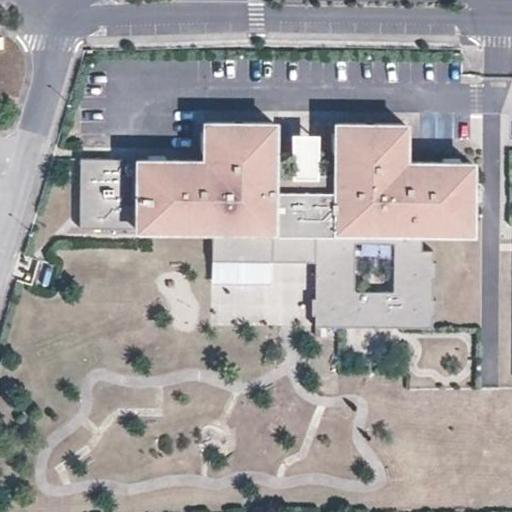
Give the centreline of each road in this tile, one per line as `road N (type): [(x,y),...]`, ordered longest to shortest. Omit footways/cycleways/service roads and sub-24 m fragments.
road 1 (residential): [(511,7),(91,2)]
road 2 (residential): [(91,2),(56,43),(0,233)]
